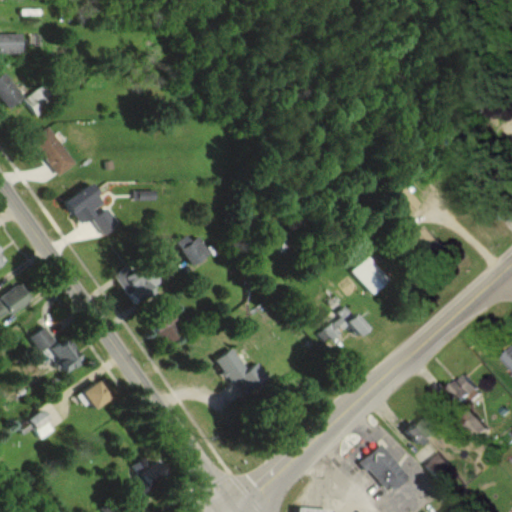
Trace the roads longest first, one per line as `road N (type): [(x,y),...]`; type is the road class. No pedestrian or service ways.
road 1 (tertiary): [(243,511),(0,180)]
road 2 (secondary): [(252,511),(511,274)]
